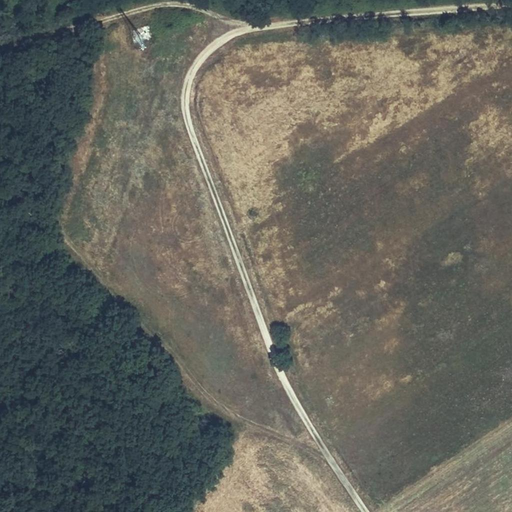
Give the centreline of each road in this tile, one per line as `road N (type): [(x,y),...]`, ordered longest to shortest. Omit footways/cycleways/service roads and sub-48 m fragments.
road 1 (track): [(367,511),(278,362),(186,107),(189,77),(212,44),(243,29),(511,3)]
road 2 (track): [(323,449),(266,431),(189,389),(74,248),(0,183)]
road 3 (track): [(243,29),(177,2),(134,5),(0,49)]
